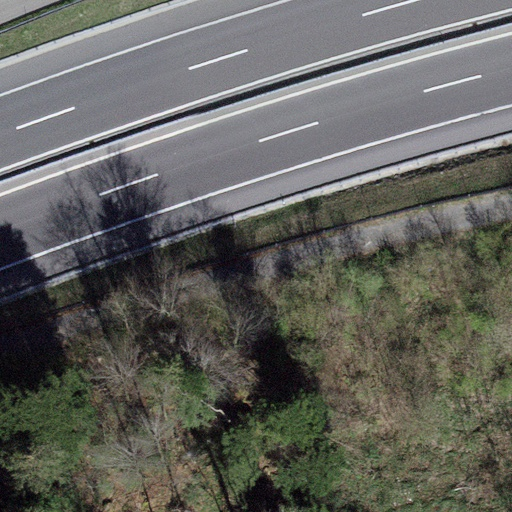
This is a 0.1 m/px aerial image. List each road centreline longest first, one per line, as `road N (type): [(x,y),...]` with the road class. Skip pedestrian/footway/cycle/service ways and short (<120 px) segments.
road 1 (motorway): [(0,234),(389,102),(511,72)]
road 2 (motorway): [(418,0),(0,135)]
